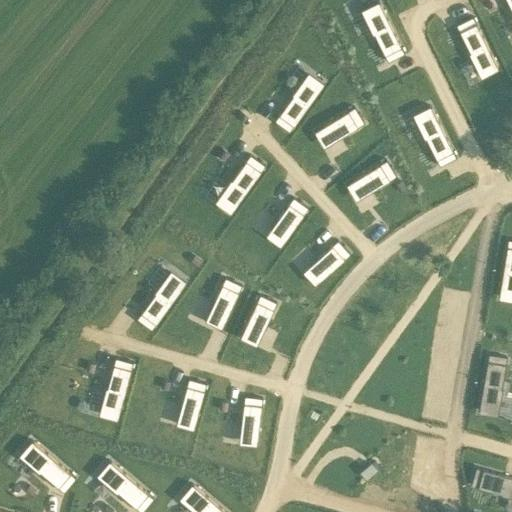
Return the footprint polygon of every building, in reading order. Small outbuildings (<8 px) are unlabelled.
[(377,0),(360,9),(372,33),(373,32),(384,53),(387,60),(403,52),(400,45),(377,0)] [(472,15),(456,23),(459,30),(470,51),(469,52),(480,75),(498,66),(475,21),(472,15)] [(279,114),(274,120),(289,131),(293,124),(323,84),(307,72),(291,94),(293,95),(279,114)] [(430,104),(412,113),(424,137),(425,136),(436,157),(439,164),(455,156),(452,149),(430,104)] [(347,109),(321,125),(331,141),(357,125),(363,121),(354,105),(347,109)] [(230,177),(215,198),(231,210),(260,169),(265,164),(249,153),(245,158),(231,178),(230,177)] [(379,162),(353,178),(363,193),(389,178),(395,174),(385,158),(379,162)] [(288,201),(270,226),(285,237),(303,212),(308,206),(293,195),(288,201)] [(332,243),(309,264),(321,278),(344,257),(350,252),(337,238),(332,243)] [(506,245),(498,294),(511,296),(511,238),(507,238),(506,245)] [(140,312),(136,318),(150,328),(154,323),(184,282),(168,271),(152,292),(154,293),(140,312)] [(221,283),(208,311),(225,318),(238,291),(241,284),(225,276),(221,283)] [(256,300),(243,327),(259,335),(273,308),(276,301),(259,293),(256,300)] [(487,359),(478,408),(497,412),(502,387),(501,387),(505,362),(506,356),(488,352),(487,359)] [(105,387),(98,412),(117,417),(130,369),(132,362),(114,357),(113,364),(106,387),(105,387)] [(186,384),(178,413),(196,418),(204,389),(206,382),(188,377),(186,384)] [(243,402),(239,433),(257,435),(261,405),(262,397),(244,395),(243,402)] [(30,440),(17,455),(37,472),(38,471),(62,491),(74,478),(30,440)] [(108,460),(95,475),(115,492),(116,491),(140,511),(152,498),(108,460)] [(475,466),(470,484),(476,486),(500,492),(500,493),(511,496),(511,476),(481,468),(475,466)] [(224,511),(193,485),(181,500),(194,511),(224,511)]
